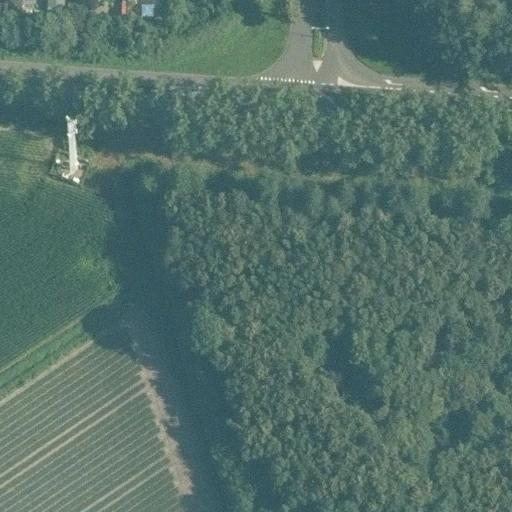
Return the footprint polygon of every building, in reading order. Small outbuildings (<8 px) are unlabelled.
[(49,2),(49,17),(64,17),(64,3),(49,2)] [(9,3),(9,15),(22,16),(22,7),(19,3),(9,3)] [(129,11),(128,19),(140,20),(140,12),(129,11)] [(3,509),(162,429),(155,370),(137,372),(149,360),(128,318),(108,336),(110,352),(95,379),(81,386),(120,381),(75,424),(48,427),(54,415),(45,410),(44,399),(36,406),(30,394),(22,402),(13,418),(6,419),(0,424),(0,503),(3,505),(3,509)] [(179,511),(185,509),(165,474),(123,498),(131,511),(179,511)]
